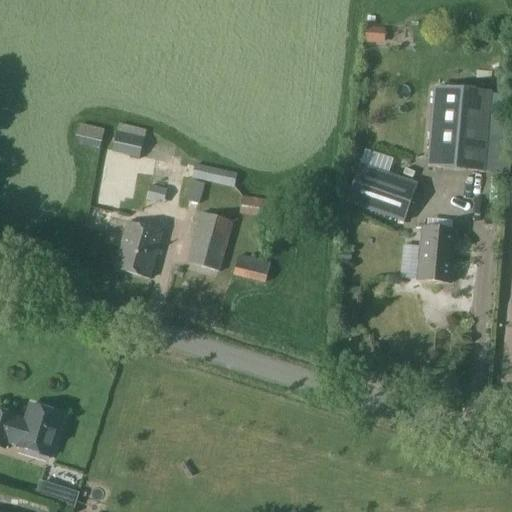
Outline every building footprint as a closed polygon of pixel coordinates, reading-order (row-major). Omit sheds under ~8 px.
[(366,29),(366,39),(382,40),(382,30),(366,29)] [(479,172),(486,92),(436,88),(429,168),(479,172)] [(98,150),(104,128),(78,122),(73,144),(98,150)] [(147,131),(118,125),(112,152),(140,158),(147,131)] [(235,189),(238,174),(196,165),(193,180),(235,189)] [(402,214),(413,182),(364,165),(354,197),(402,214)] [(241,173),(241,186),(259,187),(259,173),(241,173)] [(281,221),(283,200),(242,194),(240,214),(281,221)] [(112,220),(114,209),(94,206),(92,216),(112,220)] [(218,271),(233,224),(203,214),(188,262),(218,271)] [(150,281),(163,233),(127,223),(114,270),(150,281)] [(451,284),(456,233),(423,230),(418,281),(451,284)] [(396,245),(397,278),(412,277),(411,245),(396,245)] [(267,284),(272,265),(240,258),(235,276),(267,284)] [(50,459),(63,416),(30,406),(25,423),(13,419),(14,415),(0,410),(0,448),(4,450),(7,442),(18,446),(18,449),(50,459)] [(41,484),(37,497),(73,509),(78,496),(41,484)]
